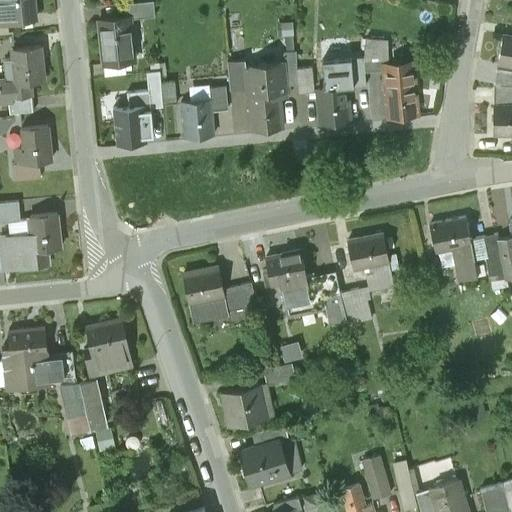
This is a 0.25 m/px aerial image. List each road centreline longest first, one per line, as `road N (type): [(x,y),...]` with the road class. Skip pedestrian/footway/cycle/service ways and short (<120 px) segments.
road 1 (residential): [(85,147),(455,122)]
road 2 (residential): [(453,175),(171,228),(124,262)]
road 3 (residential): [(223,511),(152,290),(133,267)]
road 4 (residential): [(85,147),(71,0)]
road 5 (residential): [(133,267),(106,284),(0,299)]
road 6 (residential): [(455,122),(472,0)]
road 7 (residential): [(124,262),(94,196),(85,147)]
